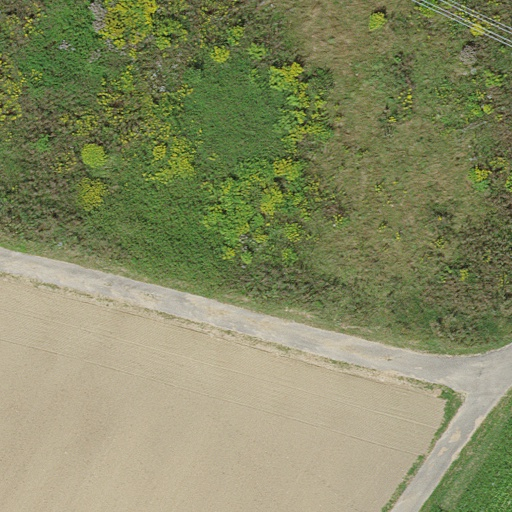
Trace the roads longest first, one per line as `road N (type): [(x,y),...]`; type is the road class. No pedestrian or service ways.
road 1 (track): [(0,265),(492,379)]
road 2 (track): [(407,511),(492,379)]
